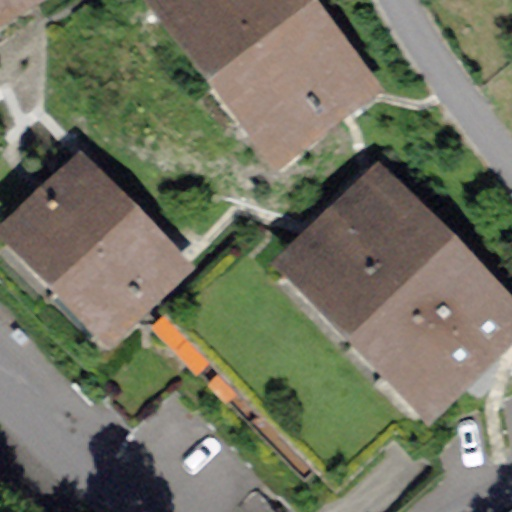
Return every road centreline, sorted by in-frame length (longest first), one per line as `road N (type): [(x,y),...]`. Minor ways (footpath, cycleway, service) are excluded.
road 1 (residential): [(511,158),(403,0)]
road 2 (residential): [(0,409),(130,511)]
